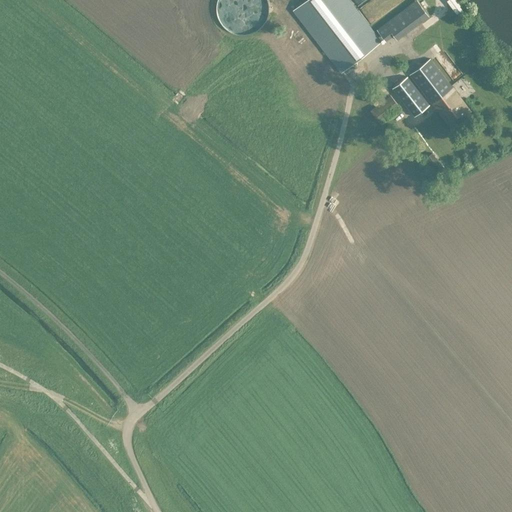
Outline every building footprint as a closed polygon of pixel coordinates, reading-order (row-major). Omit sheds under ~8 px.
[(380,39),(349,0),(302,0),(293,8),(341,70),(380,39)] [(428,14),(417,0),(412,0),(384,22),(396,38),(428,14)] [(470,109),(429,56),(408,72),(449,125),(470,109)] [(414,114),(427,103),(405,74),(391,85),(414,114)] [(370,108),(380,122),(400,106),(389,93),(370,108)]
